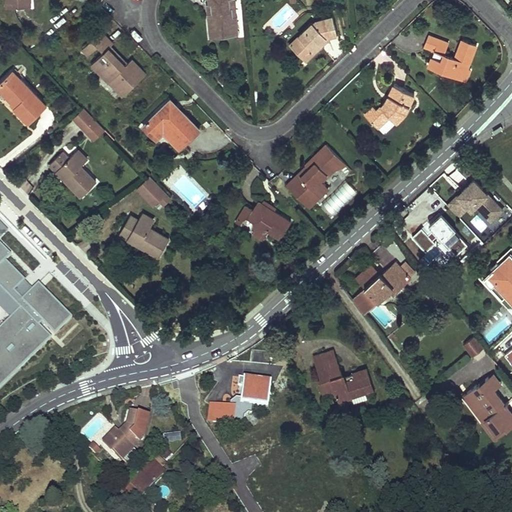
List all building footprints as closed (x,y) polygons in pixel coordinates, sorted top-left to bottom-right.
[(211,23),(213,37),(238,35),(236,15),(233,15),(232,6),(229,6),(228,0),(208,0),(209,4),(211,3),(212,12),(207,13),(208,23),(211,23)] [(306,27),(296,37),(302,44),(297,49),(307,59),(323,43),(320,41),(325,36),(332,34),(333,34),(337,29),(332,15),(317,19),(314,22),(308,28),(307,26),(306,27)] [(310,17),(303,24),(306,27),(307,26),(308,28),(314,22),(310,17)] [(101,29),(83,47),(89,54),(98,45),(103,50),(92,62),(123,95),(146,73),(132,58),(128,62),(125,64),(122,61),(125,59),(111,45),(114,42),(101,29)] [(325,36),(320,41),(323,43),(332,34),(325,36)] [(429,35),(425,46),(435,49),(432,56),(436,58),(433,67),(461,78),(465,66),(468,67),(477,44),(462,39),(456,57),(445,52),(449,42),(429,35)] [(296,37),(290,42),(297,49),(302,44),(296,37)] [(465,66),(461,78),(465,80),(470,68),(468,67),(465,66)] [(13,69),(0,82),(0,87),(17,105),(15,107),(28,121),(46,104),(19,76),(21,74),(16,69),(14,70),(13,69)] [(374,105),(365,113),(378,127),(391,115),(397,121),(408,111),(415,94),(395,85),(389,95),(393,97),(390,102),(387,101),(378,109),(374,105)] [(170,98),(166,102),(176,111),(179,107),(170,98)] [(166,102),(143,124),(153,134),(164,124),(184,143),(200,127),(179,107),(176,111),(166,102)] [(71,117),(92,140),(105,129),(84,106),(71,117)] [(164,124),(153,134),(158,139),(164,132),(180,147),(184,143),(164,124)] [(63,149),(49,162),(56,170),(59,167),(68,176),(65,179),(80,196),(96,182),(81,165),(84,162),(75,151),(69,156),(63,149)] [(78,149),(75,151),(84,162),(87,159),(78,149)] [(299,172),(287,184),(306,203),(326,184),(322,180),(335,168),(318,151),(305,163),(309,168),(302,175),(299,172)] [(59,167),(56,170),(65,179),(68,176),(59,167)] [(136,187),(157,210),(171,198),(150,174),(136,187)] [(331,218),(357,191),(345,179),(320,206),(330,215),(329,216),(331,218)] [(458,195),(447,205),(458,215),(471,203),(474,202),(491,219),(502,208),(474,179),(461,191),(465,195),(461,198),(458,195)] [(326,184),(306,203),(308,206),(329,187),(326,184)] [(259,200),(248,217),(254,221),(255,228),(265,234),(268,230),(280,237),(291,220),(259,200)] [(143,211),(141,214),(153,221),(155,218),(143,211)] [(131,213),(119,232),(128,238),(130,234),(141,241),(139,244),(158,256),(169,238),(150,227),(153,221),(141,214),(139,218),(131,213)] [(422,227),(413,236),(427,251),(436,242),(433,239),(438,234),(457,254),(468,243),(441,215),(430,226),(433,229),(429,234),(422,227)] [(0,307),(10,317),(0,326),(0,387),(72,317),(37,283),(31,289),(2,259),(8,253),(0,245),(0,237),(8,230),(0,222),(0,307)] [(255,228),(253,232),(263,238),(265,234),(255,228)] [(130,234),(128,238),(139,244),(141,241),(130,234)] [(484,242),(481,239),(471,249),(474,251),(484,242)] [(392,243),(386,250),(402,262),(407,255),(392,243)] [(511,247),(480,278),(511,311),(511,310),(511,299),(507,294),(502,298),(490,285),(492,283),(485,276),(510,253),(511,254),(511,247)] [(469,251),(460,259),(463,262),(471,253),(469,251)] [(511,254),(510,253),(485,276),(492,283),(490,285),(502,298),(507,294),(511,299),(511,254)] [(365,286),(353,297),(365,314),(390,290),(393,294),(411,277),(395,260),(382,273),(376,278),(375,277),(365,286)] [(382,273),(372,263),(357,277),(365,286),(375,277),(376,278),(382,273)] [(445,296),(434,282),(429,286),(439,300),(445,296)] [(463,345),(472,356),(484,347),(475,336),(463,345)] [(334,353),(332,346),(312,352),(315,360),(334,353)] [(374,389),(366,366),(356,370),(357,375),(344,380),(342,374),(334,353),(315,360),(319,374),(317,375),(322,389),(333,385),(334,389),(339,403),(352,398),(352,396),(351,393),(364,389),(365,392),(374,389)] [(356,370),(342,374),(344,380),(357,375),(356,370)] [(502,383),(493,372),(488,376),(496,387),(502,383)] [(271,380),(243,376),(239,375),(238,384),(242,385),(241,396),(236,396),(230,401),(229,404),(215,403),(213,421),(221,422),(222,418),(232,420),(231,425),(242,426),(243,415),(247,411),(251,412),(252,403),(267,406),(271,380)] [(496,387),(488,376),(477,385),(476,384),(463,394),(475,410),(482,404),(490,414),(486,417),(497,431),(504,426),(507,429),(511,424),(511,413),(493,389),(496,387)] [(490,414),(482,404),(475,410),(496,438),(507,429),(504,426),(497,431),(486,417),(490,414)] [(170,406),(164,410),(172,422),(178,418),(170,406)] [(102,440),(121,458),(122,457),(133,446),(143,436),(149,413),(130,409),(126,422),(130,426),(122,433),(119,430),(115,426),(102,440)] [(130,426),(126,422),(119,430),(122,433),(130,426)] [(95,439),(88,447),(94,453),(102,445),(95,439)] [(122,457),(128,462),(139,452),(133,446),(122,457)] [(164,472),(152,460),(149,464),(161,475),(164,472)] [(161,475),(149,464),(131,482),(143,494),(161,475)] [(222,489),(221,486),(213,491),(216,496),(222,492),(221,490),(222,489)]
